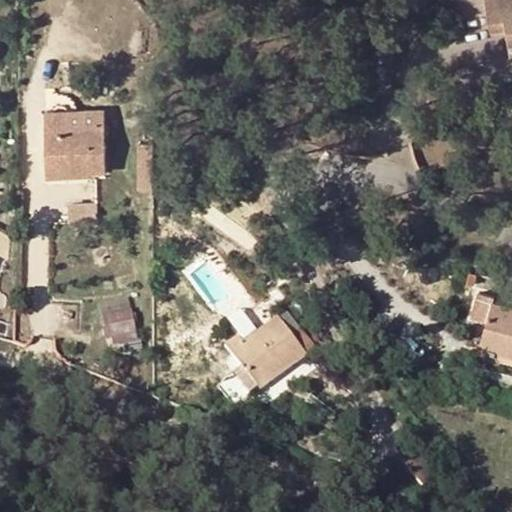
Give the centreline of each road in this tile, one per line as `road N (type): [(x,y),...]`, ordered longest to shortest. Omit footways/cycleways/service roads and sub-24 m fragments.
road 1 (track): [(372,511),(62,369),(0,360)]
road 2 (residential): [(268,162),(406,186),(511,228)]
